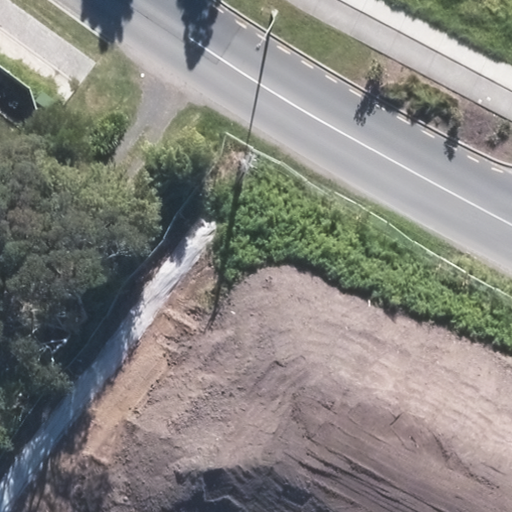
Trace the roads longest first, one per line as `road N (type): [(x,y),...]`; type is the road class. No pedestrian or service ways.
road 1 (residential): [(145,0),(511,223)]
road 2 (unknown): [(192,33),(131,153),(0,326)]
